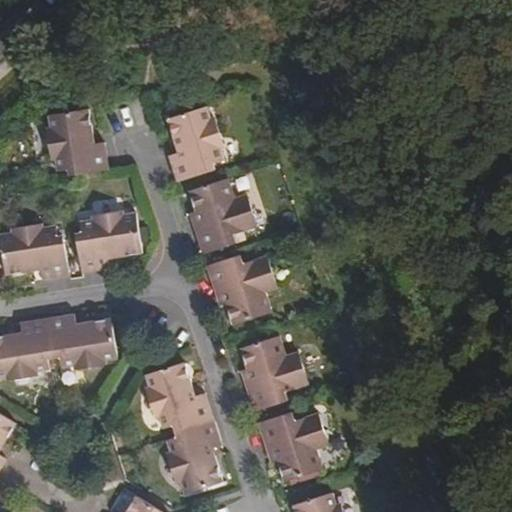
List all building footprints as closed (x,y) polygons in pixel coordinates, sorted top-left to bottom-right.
[(223,163),(219,150),(210,123),(206,109),(167,121),(175,146),(180,144),(183,154),(178,155),(169,158),(178,184),(208,174),(206,168),(214,166),(223,163)] [(88,137),(92,136),(89,112),(48,118),(51,134),(56,163),(58,174),(65,173),(75,171),(76,176),(106,171),(103,145),(94,147),(89,147),(88,137)] [(210,123),(219,150),(223,148),(215,121),(210,123)] [(51,164),(56,163),(51,134),(46,135),(51,164)] [(206,168),(208,174),(216,172),(214,166),(206,168)] [(225,238),(233,236),(253,229),(243,199),(243,198),(234,201),(227,181),(190,193),(197,214),(201,227),(193,230),(201,255),(227,247),(225,238)] [(247,198),(243,199),(253,229),(257,228),(247,198)] [(92,217),(94,222),(122,217),(121,212),(92,217)] [(197,214),(188,217),(193,230),(201,227),(197,214)] [(122,217),(94,222),(80,224),(81,232),(83,242),(77,243),(82,275),(109,270),(107,260),(107,255),(116,254),(117,259),(142,255),(135,215),(122,217)] [(15,231),(15,235),(45,230),(44,226),(15,231)] [(0,237),(6,278),(34,273),(32,266),(41,265),(42,271),(43,281),(69,277),(64,245),(58,246),(57,238),(55,229),(45,230),(15,235),(0,237)] [(75,232),(77,243),(83,242),(81,232),(75,232)] [(225,238),(227,247),(235,245),(233,236),(225,238)] [(242,257),(233,260),(236,269),(245,266),(242,257)] [(205,269),(214,294),(222,292),(226,305),(233,327),(271,314),(264,294),(274,291),(264,261),(263,259),(245,266),(236,269),(233,260),(233,259),(205,269)] [(268,259),(264,261),(274,291),(278,289),(268,259)] [(32,266),(34,273),(42,271),(41,265),(32,266)] [(222,292),(214,294),(218,308),(226,305),(222,292)] [(77,331),(77,326),(75,317),(48,321),(53,354),(60,352),(61,359),(62,370),(118,361),(111,321),(87,325),(88,329),(77,331)] [(22,325),(24,335),(25,340),(14,341),(13,337),(0,339),(0,380),(50,372),(48,361),(47,354),(53,354),(48,321),(22,325)] [(241,350),(248,373),(252,385),(245,388),(253,413),(280,405),(277,395),(285,393),(306,387),(296,355),(286,359),(279,338),(241,350)] [(47,354),(48,361),(61,359),(60,352),(53,354),(47,354)] [(296,355),(306,387),(310,386),(300,354),(296,355)] [(188,388),(192,387),(185,364),(146,376),(164,429),(173,427),(181,424),(182,430),(212,420),(203,394),(196,396),(192,398),(188,388)] [(248,373),(241,376),(245,388),(252,385),(248,373)] [(277,395),(280,405),(288,402),(285,393),(277,395)] [(287,425),(297,422),(294,414),(284,417),(287,425)] [(0,456),(0,443),(1,443),(5,445),(17,425),(0,415),(0,471),(7,460),(0,456)] [(320,415),(315,416),(326,448),(330,446),(320,415)] [(273,448),(277,461),(284,484),(322,471),(316,451),(326,448),(315,416),(297,422),(287,425),(284,417),(284,416),(257,425),(265,451),(273,448)] [(224,482),(215,457),(211,458),(209,449),(212,448),(220,446),(212,420),(182,430),(184,436),(176,439),(168,442),(185,494),(224,482)] [(181,424),(173,427),(176,439),(184,436),(182,430),(181,424)] [(269,463),(277,461),(273,448),(265,451),(269,463)] [(337,511),(337,509),(332,494),(294,506),(295,511),(337,511)] [(161,511),(138,498),(130,511),(161,511)]
